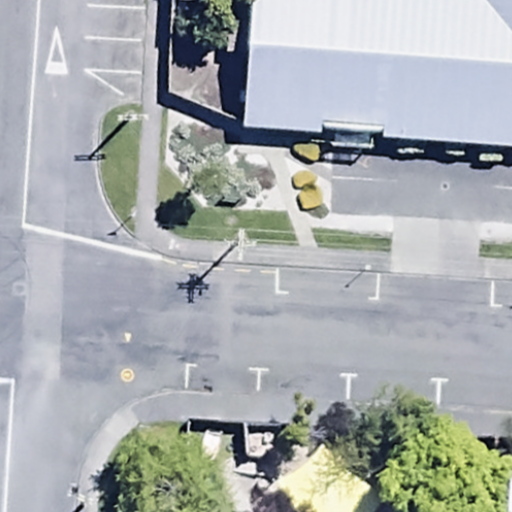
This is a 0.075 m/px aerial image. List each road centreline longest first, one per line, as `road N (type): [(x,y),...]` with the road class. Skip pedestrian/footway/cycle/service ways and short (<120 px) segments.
road 1 (residential): [(511,345),(8,310)]
road 2 (residential): [(8,310),(31,0)]
road 3 (residential): [(0,450),(8,310)]
